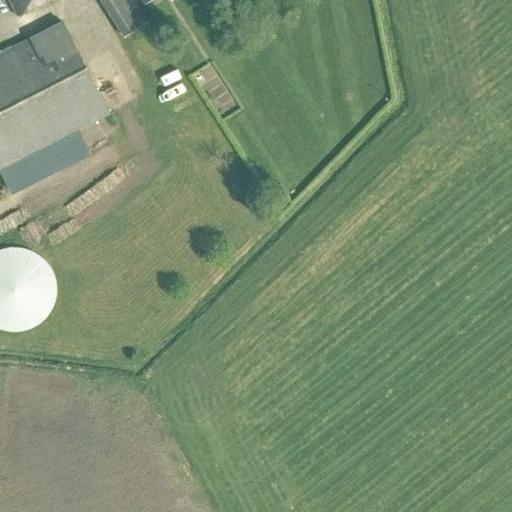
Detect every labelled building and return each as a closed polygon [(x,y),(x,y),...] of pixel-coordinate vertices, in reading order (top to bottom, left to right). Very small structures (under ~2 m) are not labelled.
[(12,0),(19,14),(47,0),(12,0)] [(148,22),(133,0),(128,0),(108,13),(124,38),(148,22)] [(0,54),(0,169),(110,113),(63,22),(0,54)] [(147,54),(156,76),(180,66),(172,44),(147,54)] [(56,308),(59,295),(59,282),(54,269),(44,258),(31,250),(17,247),(2,250),(0,250),(0,330),(12,333),(25,333),(38,328),(48,319),(56,308)]
